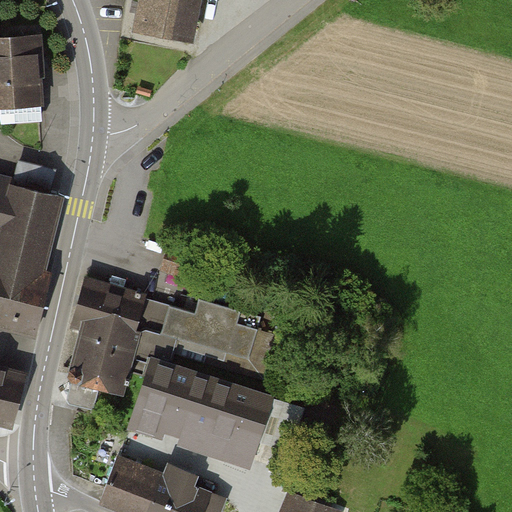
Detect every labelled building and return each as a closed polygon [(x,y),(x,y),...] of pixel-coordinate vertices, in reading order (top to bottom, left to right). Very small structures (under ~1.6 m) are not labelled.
[(209,0),(146,0),(140,28),(201,41),(209,0)] [(0,109),(51,109),(49,38),(2,39),(2,15),(0,14),(0,109)] [(0,321),(32,329),(46,274),(42,273),(61,194),(52,192),(57,168),(19,159),(14,183),(0,179),(0,321)] [(203,258),(169,247),(163,267),(197,278),(203,258)] [(86,326),(70,379),(126,397),(144,343),(156,304),(92,284),(79,324),(86,326)] [(156,304),(144,343),(259,381),(277,327),(203,302),(198,317),(156,304)] [(154,364),(134,423),(252,462),(272,403),(154,364)] [(0,418),(9,421),(22,374),(0,368),(0,418)] [(119,460),(104,498),(139,511),(153,511),(167,478),(119,460)] [(221,511),(226,501),(167,478),(153,511),(221,511)] [(339,511),(297,496),(291,511),(339,511)]
